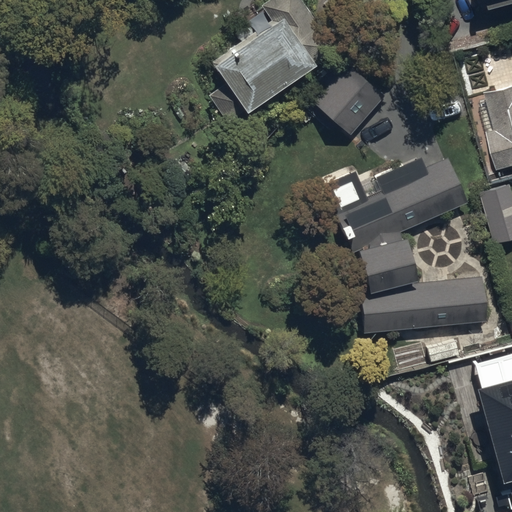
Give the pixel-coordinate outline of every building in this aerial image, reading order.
[(511,0),(482,0),(486,12),(488,12),(511,5),(511,0)] [(214,70),(211,72),(221,88),(207,97),(224,125),(240,115),(243,120),(313,74),(281,24),(252,43),(250,39),(210,64),(214,70)] [(352,134),(379,99),(335,63),(302,104),(353,144),(358,139),(352,134)] [(495,130),(486,133),(498,172),(511,168),(511,88),(485,97),(495,130)] [(388,196),(374,202),(376,206),(342,221),(346,231),(338,234),(343,247),(345,246),(348,257),(355,255),(365,300),(357,301),(361,336),(484,324),(479,280),(415,287),(399,234),(465,207),(446,161),(425,171),(420,160),(380,177),(388,196)] [(350,178),(346,167),(322,175),(334,211),(363,201),(354,176),(350,178)] [(511,240),(511,206),(506,186),(477,195),(492,246),(511,240)] [(511,380),(478,390),(505,484),(509,483),(511,493),(511,380)]
